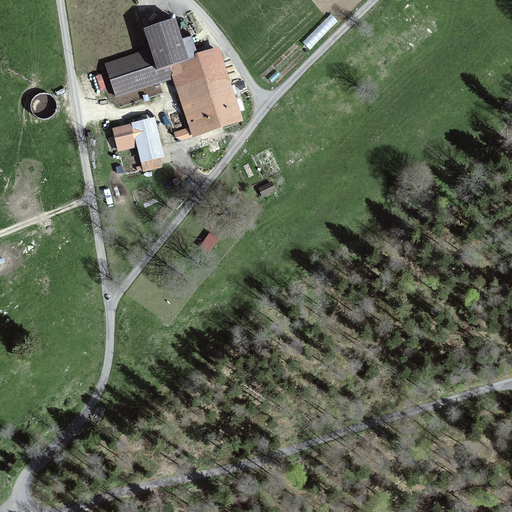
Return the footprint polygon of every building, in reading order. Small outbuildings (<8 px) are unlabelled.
[(162,81),(173,78),(169,66),(198,57),(191,37),(182,40),(175,20),(145,30),(151,50),(162,81)] [(116,96),(162,81),(151,50),(105,65),(116,96)] [(218,51),(198,57),(169,66),(173,78),(190,128),(175,133),(177,138),(182,140),(193,137),(192,136),(240,120),(218,51)] [(114,130),(119,151),(138,146),(144,169),(160,165),(150,121),(114,130)] [(274,190),(271,183),(260,189),(262,193),(260,194),(261,196),(263,196),(274,190)]
